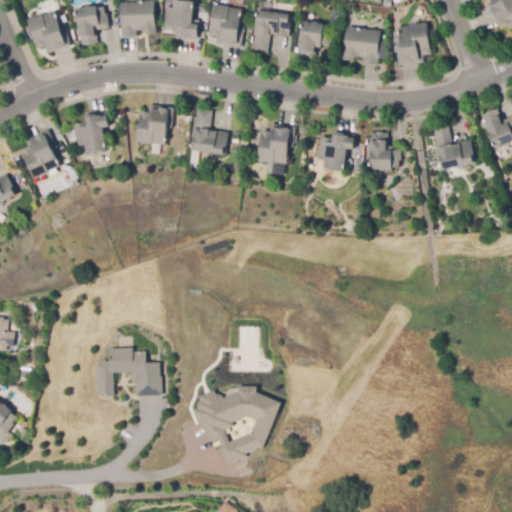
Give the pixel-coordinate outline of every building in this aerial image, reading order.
[(123,37),(121,3),(138,2),(138,1),(156,0),(157,35),(146,35),(146,31),(141,31),(138,31),(138,36),(123,37)] [(191,41),(174,39),(175,31),(165,30),(167,7),(174,8),(175,0),(196,2),(193,24),(199,25),(198,39),(192,39),(191,41)] [(511,28),(510,30),(506,23),(499,27),(487,5),(495,0),(511,0),(511,28)] [(242,48),(217,44),(218,37),(210,36),(214,4),(230,6),(230,8),(242,10),(240,27),(245,27),(242,48)] [(83,46),(81,37),(76,9),(97,6),(98,9),(106,7),(107,14),(108,14),(110,28),(97,30),(99,44),(83,46)] [(269,54),(254,52),(257,33),(255,32),(258,10),(290,15),(289,23),(292,23),(290,38),(271,35),(269,54)] [(48,54),(46,47),(38,49),(29,19),(44,14),(45,15),(56,12),(61,28),(66,27),(72,46),(48,54)] [(315,61),(299,58),(301,49),(298,49),(303,21),(325,25),(324,27),(332,28),(331,35),(333,35),(331,47),(323,45),(322,48),(318,47),(315,61)] [(400,66),(396,44),(399,44),(397,29),(411,27),(411,25),(428,23),(432,54),(424,55),(425,62),(400,66)] [(377,66),(363,64),(364,58),(360,57),(359,58),(355,58),(355,62),(344,60),(348,27),(365,29),(381,31),(377,66)] [(166,145),(153,144),(153,145),(137,143),(141,113),(142,113),(142,112),(149,113),(150,105),(175,108),(172,128),(168,128),(166,145)] [(224,155),(192,150),(195,130),(196,130),(199,109),(213,111),(210,131),(218,132),(218,130),(229,132),(227,147),(225,147),(224,155)] [(511,142),(498,149),(486,124),(488,123),(484,115),(498,109),(504,121),(511,117),(511,142)] [(87,153),(86,146),(79,147),(75,124),(87,122),(86,118),(87,118),(87,116),(98,114),(98,115),(102,115),(102,117),(109,115),(111,127),(104,128),(108,150),(87,153)] [(287,165),(274,163),(274,164),(258,162),(262,132),(263,132),(263,131),(270,132),(271,124),(296,127),(295,135),(298,136),(297,144),(294,143),(294,148),(289,147),(287,165)] [(443,170),(439,149),(440,149),(436,128),(449,125),(453,144),(472,140),(475,155),(473,155),(474,163),(443,170)] [(35,180),(22,152),(23,152),(22,150),(30,147),(27,141),(49,130),(57,148),(53,150),(61,166),(49,171),(49,173),(35,180)] [(345,171),(324,168),(325,160),(319,160),(322,137),(333,139),(334,132),(346,134),(346,135),(350,136),(349,138),(355,138),(354,150),(348,149),(345,171)] [(372,143),(372,133),(389,133),(389,146),(394,146),(394,150),(402,150),(402,161),(400,161),(400,168),(393,168),(393,170),(371,170),(371,143),(372,143)] [(0,204),(0,177),(7,174),(14,187),(12,188),(17,195),(0,204)] [(7,351),(0,350),(0,317),(5,318),(5,320),(10,320),(9,332),(16,333),(14,347),(7,346),(7,351)] [(135,396),(134,382),(131,382),(130,371),(113,372),(114,395),(96,395),(96,360),(108,360),(107,346),(132,345),(132,350),(145,350),(145,362),(162,362),(162,395),(135,396)] [(280,402),(263,447),(246,453),(247,456),(227,464),(220,445),(213,448),(203,422),(198,424),(193,409),(197,408),(195,401),(200,399),(198,395),(214,390),(217,398),(237,391),(235,385),(255,386),(255,391),(280,402)] [(0,401),(13,411),(11,414),(18,417),(14,423),(15,424),(6,436),(0,431),(0,401)] [(216,511),(224,501),(237,509),(235,511),(216,511)]
